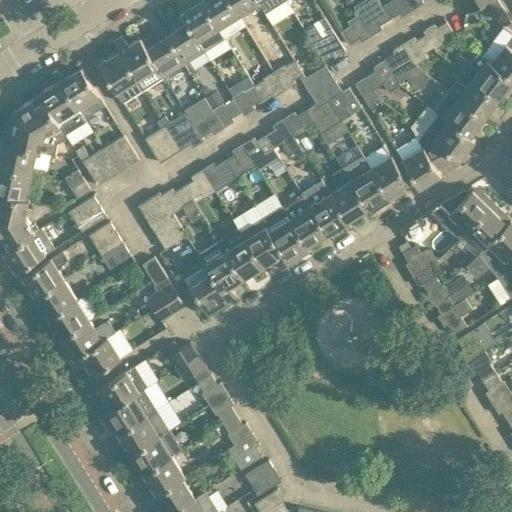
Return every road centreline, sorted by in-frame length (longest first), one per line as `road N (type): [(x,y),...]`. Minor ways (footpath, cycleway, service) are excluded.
road 1 (residential): [(420,511),(295,479),(207,338)]
road 2 (residential): [(375,233),(511,454)]
road 3 (residential): [(207,338),(375,233)]
road 4 (tertiary): [(100,511),(24,389)]
road 5 (residential): [(375,233),(489,161)]
